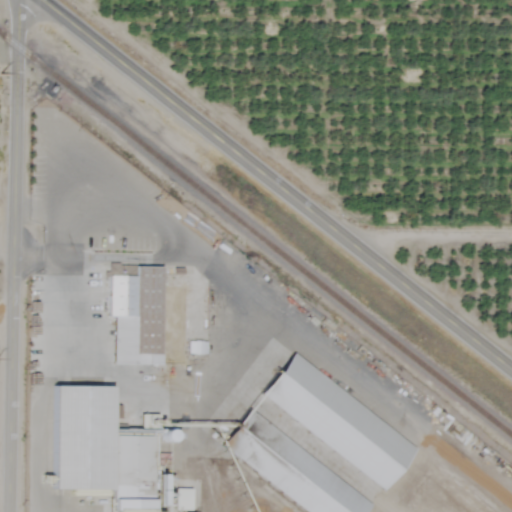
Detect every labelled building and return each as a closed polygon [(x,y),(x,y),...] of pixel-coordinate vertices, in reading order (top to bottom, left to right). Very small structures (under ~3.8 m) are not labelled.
[(167,370),(115,370),(115,282),(167,282),(167,370)] [(187,342),(187,354),(205,354),(205,342),(187,342)] [(418,451),(385,494),(268,404),(301,361),(418,451)] [(112,388),(112,441),(153,441),(153,511),(113,511),(113,492),(53,492),(53,388),(112,388)] [(373,504),(366,511),(301,511),(229,455),(260,415),(373,504)]
